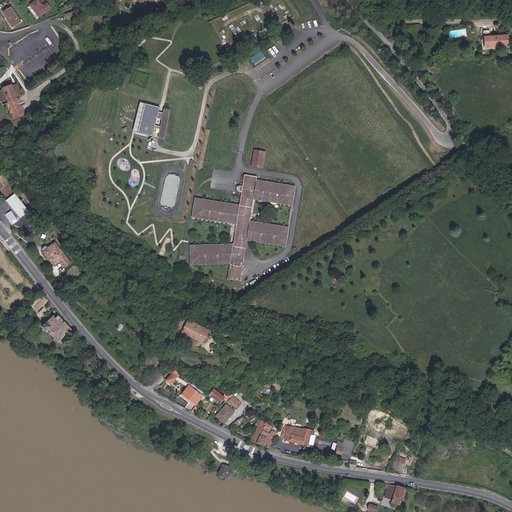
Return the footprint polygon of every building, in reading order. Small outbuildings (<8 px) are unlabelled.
[(38,0),(32,5),(41,17),(53,8),(49,2),(44,6),(39,0),(38,0)] [(23,21),(14,7),(4,14),(13,27),(23,21)] [(493,31),(486,31),(487,47),(510,46),(509,36),(493,37),(493,31)] [(21,98),(11,102),(16,118),(27,114),(21,98)] [(163,119),(165,113),(160,112),(161,107),(146,104),(140,133),(155,136),(156,128),(161,129),(162,126),(157,125),(158,118),(163,119)] [(172,109),(166,108),(165,113),(163,119),(162,126),(161,129),(160,137),(166,138),(172,109)] [(267,152),(256,150),(253,165),(265,167),(267,152)] [(259,177),(247,175),(245,187),(242,186),(241,192),(244,192),(242,206),(197,198),(194,217),(238,225),(235,245),(192,246),(193,265),(231,264),(229,279),(241,282),(248,241),(287,247),(290,229),(252,222),(255,200),(294,206),(297,188),(259,181),(259,177)] [(14,193),(8,185),(0,190),(6,199),(7,198),(10,196),(14,193)] [(16,194),(11,197),(9,200),(6,201),(20,219),(29,212),(16,194)] [(6,214),(12,225),(19,220),(12,210),(6,214)] [(58,248),(60,246),(56,242),(49,247),(48,246),(47,246),(45,247),(45,249),(46,250),(45,251),(56,264),(62,259),(67,266),(72,261),(67,255),(66,256),(63,251),(61,252),(58,248)] [(66,256),(67,255),(60,246),(58,248),(61,252),(63,251),(66,256)] [(49,300),(45,295),(34,306),(39,311),(49,300)] [(22,316),(26,320),(31,315),(27,311),(22,316)] [(74,329),(61,316),(59,318),(56,316),(49,322),(44,326),(49,331),(50,330),(61,342),(74,329)] [(18,319),(10,327),(14,331),(22,324),(18,319)] [(206,340),(210,329),(192,321),(186,332),(206,340)] [(85,354),(89,351),(83,345),(80,349),(85,354)] [(177,370),(167,381),(174,384),(178,376),(180,377),(182,374),(177,370)] [(182,395),(197,406),(205,395),(190,384),(182,395)] [(213,394),(214,395),(221,401),(223,402),(228,396),(226,395),(225,396),(216,389),(213,394)] [(221,401),(214,395),(211,398),(219,404),(221,401)] [(230,403),(238,409),(243,403),(235,397),(230,403)] [(226,423),(235,412),(228,406),(218,416),(226,423)] [(374,417),(370,427),(385,432),(389,422),(374,417)] [(265,430),(271,433),(273,426),(268,424),(270,421),(268,420),(263,418),(253,440),(260,443),(265,430)] [(308,433),(289,429),(287,440),(292,441),(292,442),(306,444),(306,443),(311,444),(313,432),(308,431),(308,433)] [(265,430),(260,443),(269,447),(273,440),(275,441),(279,433),(274,431),(273,434),(271,433),(265,430)] [(348,460),(355,441),(344,438),(343,442),(336,439),(333,448),(336,449),(334,455),(348,460)] [(407,459),(399,457),(398,461),(396,460),(394,468),(404,471),(407,459)] [(402,504),(407,488),(398,485),(389,484),(386,496),(395,498),(393,502),(402,504)]
